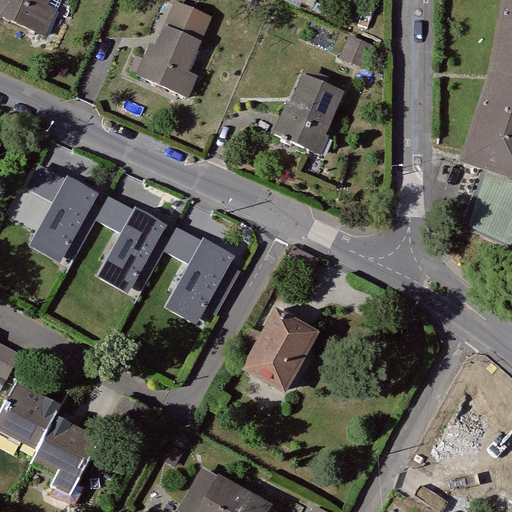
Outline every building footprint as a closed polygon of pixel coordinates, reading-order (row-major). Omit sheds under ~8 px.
[(52,0),(0,0),(0,19),(46,39),(57,13),(49,9),(52,0)] [(511,0),(503,0),(490,68),(511,75),(511,0)] [(151,47),(137,79),(189,102),(199,80),(190,77),(214,20),(176,4),(157,49),(151,47)] [(349,39),(341,61),(368,72),(376,50),(349,39)] [(511,179),(511,75),(490,68),(461,161),(489,170),(511,179)] [(276,140),(321,159),(347,96),(303,77),(276,140)] [(511,179),(489,170),(465,230),(511,250),(511,179)] [(111,200),(68,176),(23,254),(66,279),(111,200)] [(179,231),(136,206),(94,280),(137,304),(179,231)] [(241,258),(205,237),(163,311),(199,331),(241,258)] [(318,261),(292,248),(283,265),(310,278),(318,261)] [(292,400),(326,338),(281,312),(246,375),(292,400)] [(0,378),(9,383),(22,358),(0,346),(0,378)] [(470,383),(431,452),(470,473),(505,410),(483,397),(487,392),(470,383)] [(0,424),(0,435),(40,456),(60,422),(65,412),(19,388),(0,424)] [(156,415),(126,399),(110,428),(141,444),(156,415)] [(104,446),(60,422),(40,456),(35,466),(61,480),(55,491),(75,501),(104,446)] [(184,454),(168,444),(159,459),(175,468),(184,454)] [(267,511),(270,508),(201,469),(176,511),(267,511)] [(433,476),(418,504),(432,511),(458,511),(468,495),(433,476)]
